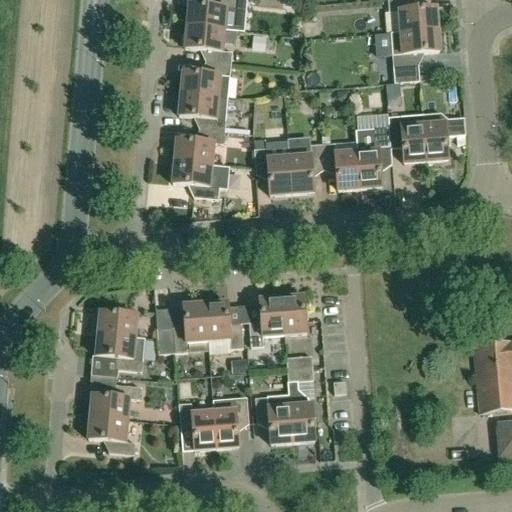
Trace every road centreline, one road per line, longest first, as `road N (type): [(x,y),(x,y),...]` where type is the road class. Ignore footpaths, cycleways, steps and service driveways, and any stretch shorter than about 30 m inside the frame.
road 1 (unclassified): [(374,511),(351,233)]
road 2 (residential): [(67,256),(95,0)]
road 3 (residential): [(135,250),(156,0)]
road 4 (unclassified): [(135,250),(351,233)]
road 5 (unclassified): [(260,511),(223,494),(48,506)]
road 6 (residential): [(488,191),(475,45),(488,21)]
road 7 (residential): [(48,506),(61,342)]
road 8 (residential): [(351,233),(450,220),(488,191)]
